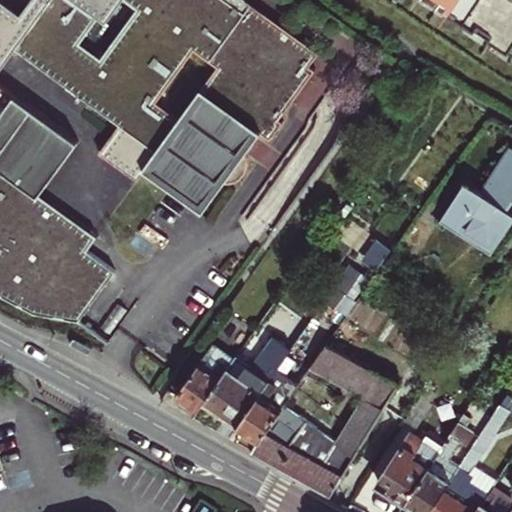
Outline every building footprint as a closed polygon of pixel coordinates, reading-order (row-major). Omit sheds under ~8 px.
[(0,0),(0,246),(10,254),(0,267),(0,294),(46,319),(91,313),(126,263),(98,243),(108,229),(50,188),(88,134),(1,73),(23,42),(128,115),(109,144),(151,174),(158,164),(217,206),(238,175),(245,178),(253,176),(258,172),(260,167),(260,160),(257,154),(254,152),(270,129),(280,136),(293,118),(289,116),(317,77),(324,66),(319,62),(328,49),(258,0),(0,0)] [(511,0),(434,0),(477,29),(481,23),(495,33),(491,38),(510,51),(511,48),(511,0)] [(469,172),(446,208),(498,241),(511,219),(511,141),(486,182),(469,172)] [(330,289),(323,298),(346,312),(352,303),(330,289)] [(346,312),(323,298),(317,307),(333,319),(329,326),(333,330),(346,312)] [(202,400),(236,422),(276,365),(271,363),(284,344),(270,334),(248,363),(234,355),(233,357),(202,400)] [(196,409),(202,400),(233,357),(210,342),(172,393),(196,409)] [(395,381),(324,342),(307,366),(359,395),(332,438),(281,403),(258,436),(248,449),(328,493),(395,381)] [(271,363),(276,365),(289,347),(284,344),(271,363)] [(281,403),(298,379),(276,365),(236,422),(258,436),(281,403)] [(429,401),(435,392),(426,386),(405,419),(416,427),(431,403),(429,401)] [(467,453),(429,511),(473,511),(492,486),(497,478),(477,464),(511,411),(511,386),(467,453)] [(406,499),(426,511),(429,511),(467,453),(459,447),(460,444),(456,442),(467,426),(457,420),(438,450),(406,499)] [(379,482),(406,499),(438,450),(410,433),(379,482)] [(473,511),(510,511),(511,510),(511,498),(492,486),(473,511)]
